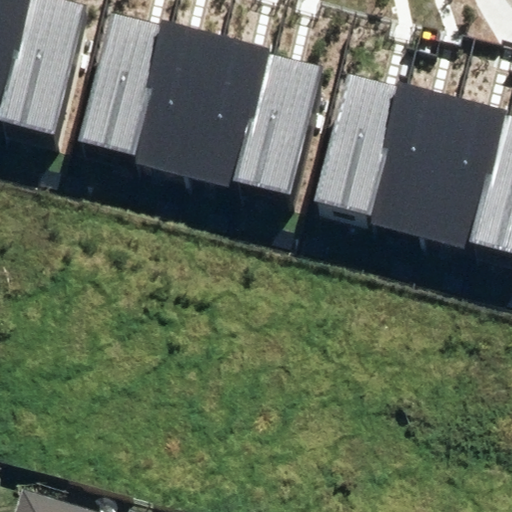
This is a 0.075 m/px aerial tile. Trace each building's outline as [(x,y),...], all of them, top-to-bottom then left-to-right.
[(31,0),(0,0),(0,117),(1,115),(31,0)] [(84,4),(68,0),(31,0),(1,115),(51,129),(84,4)] [(113,13),(80,136),(136,151),(170,28),(113,13)] [(223,42),(170,28),(136,151),(134,159),(187,173),(223,42)] [(271,55),(223,42),(187,173),(236,187),(237,180),(271,55)] [(321,69),(271,55),(237,180),(287,193),(321,69)] [(345,74),(312,198),(368,213),(402,90),(345,74)] [(455,104),(402,90),(368,213),(366,221),(419,235),(455,104)] [(503,117),(455,104),(419,235),(468,248),(469,242),(503,117)] [(511,119),(503,117),(469,242),(511,252),(511,119)] [(51,511),(14,501),(10,511),(51,511)]
